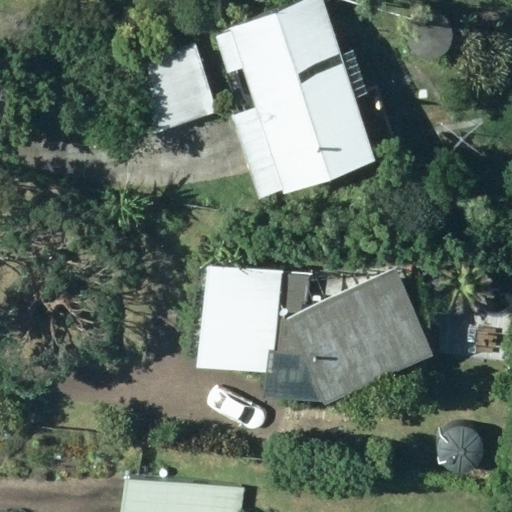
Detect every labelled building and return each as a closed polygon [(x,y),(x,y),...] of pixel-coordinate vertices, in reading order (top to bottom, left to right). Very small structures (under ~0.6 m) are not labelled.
[(215,118),(243,203),(364,164),(344,101),(359,96),(346,54),(330,59),(312,1),(200,37),(212,76),(227,72),(240,111),(215,118)] [(143,137),(211,112),(186,46),(138,63),(143,137)] [(182,371),(259,376),(260,356),(286,357),(311,411),(423,359),(383,272),(300,310),(302,279),(188,273),(182,371)] [(471,283),(470,317),(507,318),(507,284),(471,283)] [(28,490),(24,511),(236,511),(243,476),(119,453),(110,505),(28,490)]
